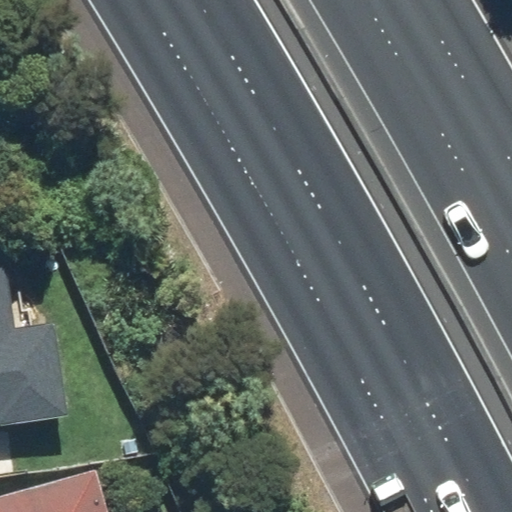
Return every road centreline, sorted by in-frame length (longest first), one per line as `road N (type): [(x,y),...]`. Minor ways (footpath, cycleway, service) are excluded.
road 1 (motorway): [(482,511),(389,329),(201,0)]
road 2 (motorway): [(365,0),(511,260)]
